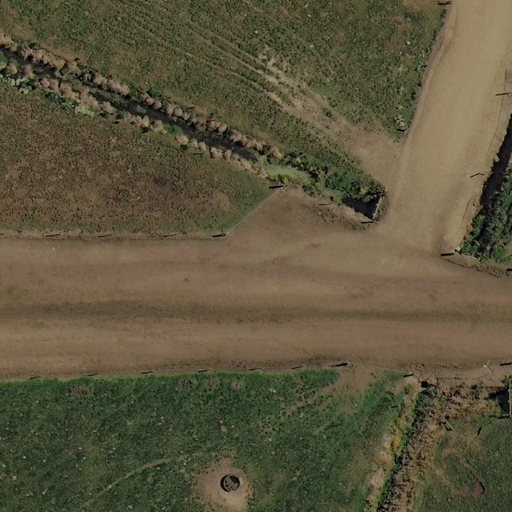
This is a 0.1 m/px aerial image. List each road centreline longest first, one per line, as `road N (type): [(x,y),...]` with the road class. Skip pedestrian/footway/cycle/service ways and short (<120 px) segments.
road 1 (track): [(0,340),(511,347)]
road 2 (track): [(511,105),(456,343)]
